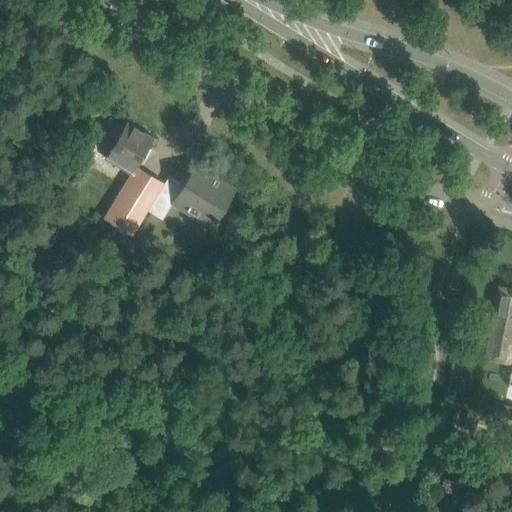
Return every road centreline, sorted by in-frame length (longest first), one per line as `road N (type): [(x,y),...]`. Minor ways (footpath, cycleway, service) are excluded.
road 1 (unclassified): [(506,169),(483,205),(362,166),(84,0)]
road 2 (tertiary): [(237,0),(506,169)]
road 3 (tertiary): [(511,100),(463,73),(260,0)]
